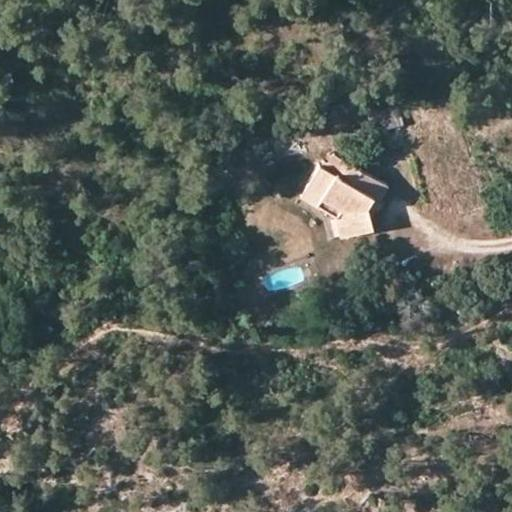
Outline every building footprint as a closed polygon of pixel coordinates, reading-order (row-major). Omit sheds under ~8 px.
[(400,105),(384,110),(389,128),(404,124),(400,105)] [(384,110),(368,113),(372,132),(389,128),(384,110)] [(408,119),(415,117),(414,110),(406,111),(408,119)] [(351,126),(350,119),(330,123),(332,130),(351,126)] [(325,166),(319,163),(305,187),(340,207),(348,233),(373,227),(371,218),(366,204),(372,194),(341,175),(347,160),(333,152),(325,166)] [(347,160),(341,175),(372,194),(366,204),(371,218),(388,185),(348,160),(347,160)] [(348,233),(340,207),(305,187),(300,195),(334,214),(340,235),(348,233)]
